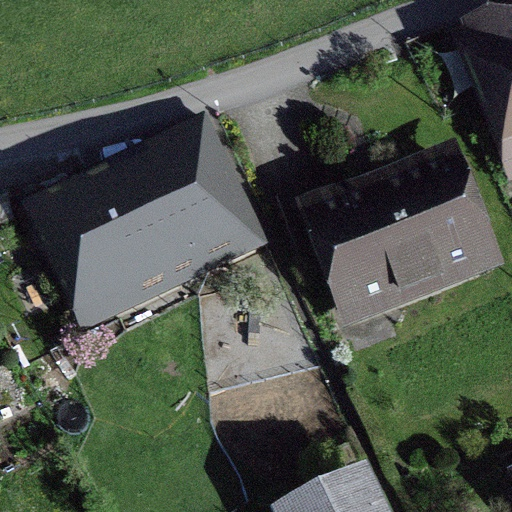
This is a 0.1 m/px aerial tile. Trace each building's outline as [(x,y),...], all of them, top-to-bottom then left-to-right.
[(470,98),(511,82),(511,20),(450,44),(470,98)] [(511,82),(470,98),(504,186),(511,182),(511,82)] [(89,334),(263,248),(202,124),(27,210),(89,334)] [(355,337),(511,277),(461,148),(305,209),(355,337)] [(274,502),(278,511),(384,511),(362,462),(274,502)]
